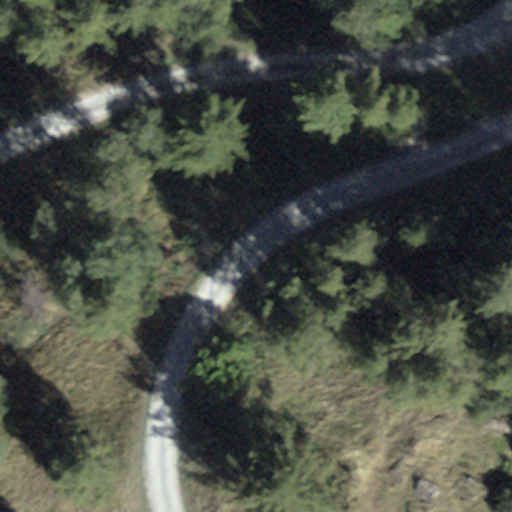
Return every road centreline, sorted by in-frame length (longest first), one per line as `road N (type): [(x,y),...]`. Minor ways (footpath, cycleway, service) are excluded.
road 1 (track): [(168,511),(164,398),(222,278),(257,241),(313,208),(511,127)]
road 2 (track): [(511,12),(439,50),(203,77),(0,148)]
